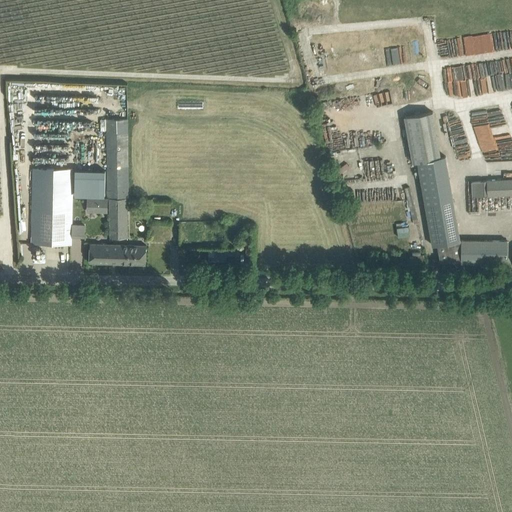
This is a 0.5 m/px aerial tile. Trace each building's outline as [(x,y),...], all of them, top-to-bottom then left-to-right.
[(462,36),(464,55),(493,51),(491,33),(462,36)] [(366,66),(371,61),(362,51),(356,56),(366,66)] [(446,156),(441,156),(433,111),(404,116),(413,162),(416,180),(420,179),(432,245),(436,244),(440,262),(507,263),(508,239),(460,238),(446,156)] [(129,198),(128,119),(107,119),(109,196),(110,196),(110,237),(128,238),(127,198),(129,198)] [(480,152),(498,149),(496,137),(508,135),(507,126),(476,131),(480,152)] [(72,244),(72,234),(74,169),(34,168),(32,243),(72,244)] [(76,169),(75,195),(107,195),(107,170),(76,169)] [(511,179),(489,181),(489,178),(471,179),(472,196),(511,194),(511,179)] [(101,197),(100,212),(109,212),(110,197),(101,197)] [(398,236),(409,235),(408,226),(397,227),(398,236)] [(110,263),(111,244),(91,243),(90,262),(110,263)] [(146,264),(146,254),(147,245),(111,244),(110,263),(146,264)]
